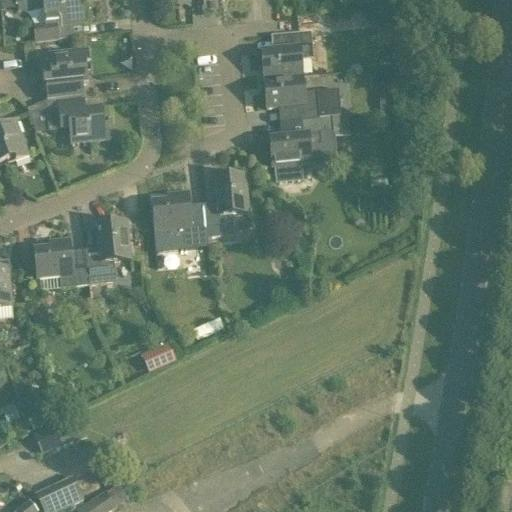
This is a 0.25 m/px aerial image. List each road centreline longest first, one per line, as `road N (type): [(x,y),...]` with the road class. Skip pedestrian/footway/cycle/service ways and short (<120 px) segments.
road 1 (tertiary): [(432,511),(455,398),(505,0)]
road 2 (residential): [(0,228),(139,172),(154,136),(143,41)]
road 3 (residential): [(189,158),(238,136),(229,35)]
